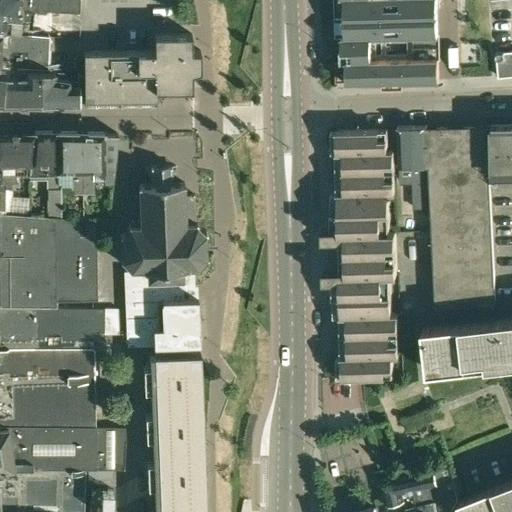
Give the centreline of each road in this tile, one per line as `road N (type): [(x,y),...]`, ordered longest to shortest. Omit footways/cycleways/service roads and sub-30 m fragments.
road 1 (secondary): [(290,511),(288,175)]
road 2 (residential): [(452,99),(296,104)]
